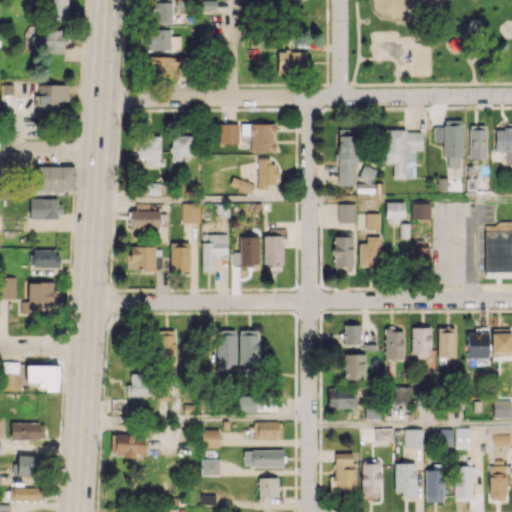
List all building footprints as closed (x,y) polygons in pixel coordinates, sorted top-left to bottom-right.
[(67,0),(49,0),(49,14),(67,14),(67,0)] [(172,22),(171,1),(151,1),(152,23),(172,22)] [(147,50),(179,50),(180,36),(169,35),(169,29),(148,29),(147,50)] [(65,51),(65,31),(44,30),(44,34),(38,34),(37,51),(65,51)] [(277,71),(305,71),(305,51),(277,51),(277,71)] [(179,77),(180,56),(149,55),(149,76),(179,77)] [(68,101),(67,84),(41,84),(41,109),(62,109),(62,101),(68,101)] [(433,126),(433,141),(442,141),(443,157),(447,157),(447,168),(461,168),(461,120),(444,120),(444,126),(433,126)] [(237,143),(238,123),(218,123),(218,143),(237,143)] [(250,151),(274,151),(274,123),(240,123),(240,135),(250,134),(250,151)] [(469,158),(486,158),(485,125),(468,125),(469,158)] [(355,129),(338,128),(337,185),(354,185),(355,129)] [(511,128),(494,129),(494,150),(505,150),(505,164),(511,163),(511,128)] [(392,177),(414,177),(414,150),(421,150),(422,130),(384,130),(384,164),(393,164),(392,177)] [(190,136),(170,135),(170,162),(181,162),(182,155),(190,155),(190,136)] [(159,136),(137,136),(137,158),(145,158),(145,166),(159,167),(159,136)] [(275,186),(274,156),(256,157),(257,187),(275,186)] [(73,191),(74,166),(37,165),(36,190),(73,191)] [(253,184),(232,177),(229,186),(251,192),(253,184)] [(159,194),(159,183),(143,183),(144,195),(159,194)] [(59,197),(29,198),(29,219),(59,218),(59,197)] [(403,220),(403,201),(384,202),(384,220),(403,220)] [(159,210),(148,209),(148,203),(135,203),(134,210),(129,210),(128,227),(158,228),(159,210)] [(199,203),(181,203),(181,222),(199,222),(199,203)] [(336,203),(337,222),(355,222),(354,203),(336,203)] [(410,204),(411,218),(428,218),(428,203),(410,204)] [(365,229),(379,230),(379,213),(365,213),(365,229)] [(511,223),(483,223),(484,277),(511,277),(511,223)] [(263,264),(284,263),(283,228),(263,229),(263,264)] [(226,233),(207,234),(207,241),(201,241),(201,271),(214,271),(214,258),(227,258),(226,233)] [(351,235),(332,236),(333,271),(352,271),(351,235)] [(258,265),(258,236),(239,236),(239,251),(231,251),(231,265),(258,265)] [(379,236),(366,236),(366,243),(357,243),(358,266),(380,265),(379,236)] [(169,270),(188,270),(189,242),(170,242),(169,270)] [(127,269),(153,269),(154,246),(127,245),(127,269)] [(429,246),(410,245),(409,264),(428,265),(429,246)] [(57,267),(58,249),(33,249),(32,267),(57,267)] [(14,277),(0,276),(0,282),(0,298),(14,298),(14,277)] [(52,282),(27,282),(27,301),(20,301),(20,313),(49,312),(49,301),(58,300),(58,290),(52,290),(52,282)] [(343,344),(359,344),(359,324),(342,324),(343,344)] [(430,327),(411,327),(410,355),(430,355),(430,327)] [(436,357),(453,357),(454,327),(437,327),(436,357)] [(511,329),(491,328),(491,355),(510,356),(511,329)] [(236,365),(234,329),(214,330),(216,366),(236,365)] [(383,359),(402,359),(402,329),(384,329),(383,359)] [(487,358),(488,330),(467,329),(466,357),(487,358)] [(238,364),(258,363),(258,330),(238,330),(238,364)] [(364,353),(342,353),(342,378),(364,378),(364,353)] [(58,365),(25,365),(26,384),(52,384),(52,383),(58,383),(58,365)] [(1,390),(20,390),(20,373),(1,373),(1,390)] [(150,396),(151,374),(130,373),(129,384),(126,384),(125,395),(150,396)] [(394,404),(409,404),(409,385),(394,386),(394,404)] [(356,408),(356,389),(327,388),(327,407),(356,408)] [(237,411),(255,411),(256,395),(238,395),(237,411)] [(493,417),(510,417),(510,399),(492,399),(493,417)] [(281,437),(280,421),(250,422),(250,438),(281,437)] [(10,439),(43,439),(44,422),(10,422),(10,439)] [(392,427),(374,428),(374,441),(392,440),(392,427)] [(439,428),(439,447),(469,447),(469,427),(439,428)] [(200,447),(218,447),(219,429),(201,428),(200,447)] [(422,447),(422,428),(403,428),(403,447),(422,447)] [(144,434),(110,433),(110,456),(135,457),(135,453),(143,453),(144,434)] [(509,434),(492,434),(492,445),(509,444),(509,434)] [(283,449),(242,449),(243,466),(283,466),(283,449)] [(356,490),(355,462),(351,462),(351,452),(334,453),(334,476),(329,476),(329,491),(356,490)] [(37,476),(37,455),(17,455),(16,476),(37,476)] [(219,474),(218,459),(200,459),(200,475),(219,474)] [(414,497),(414,463),(394,462),(393,491),(401,492),(401,497),(414,497)] [(361,463),(360,496),(379,496),(380,463),(361,463)] [(424,470),(424,502),(442,502),(442,464),(432,464),(432,470),(424,470)] [(471,474),(470,465),(453,465),(454,500),(472,499),(471,474)] [(488,465),(488,500),(505,499),(505,465),(488,465)] [(277,499),(278,477),(258,477),(258,498),(277,499)] [(43,500),(42,486),(8,487),(8,500),(43,500)] [(214,495),(200,494),(199,504),(214,504),(214,495)]
